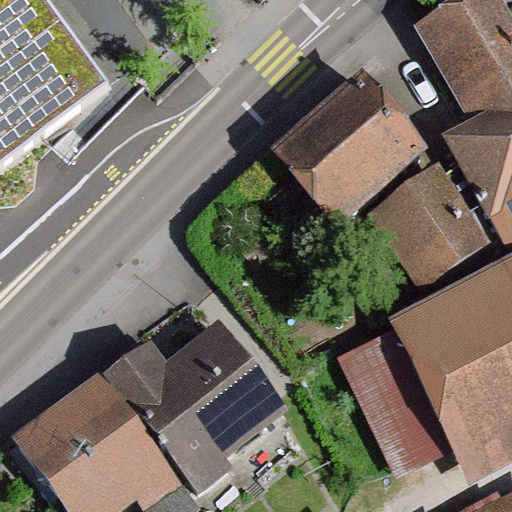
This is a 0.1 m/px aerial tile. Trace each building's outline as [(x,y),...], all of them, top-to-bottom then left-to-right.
[(511,222),(511,63),(470,0),(466,0),(402,42),(458,129),(426,150),(485,240),(511,222)] [(0,8),(0,170),(87,108),(9,2),(0,8)] [(242,173),(313,245),(397,164),(327,91),(242,173)] [(352,232),(405,296),(465,246),(412,182),(352,232)] [(511,460),(511,265),(365,345),(448,496),(511,460)] [(142,383),(121,357),(0,455),(0,468),(35,511),(158,511),(262,428),(192,342),(142,383)] [(511,511),(511,501),(491,511),(511,511)]
